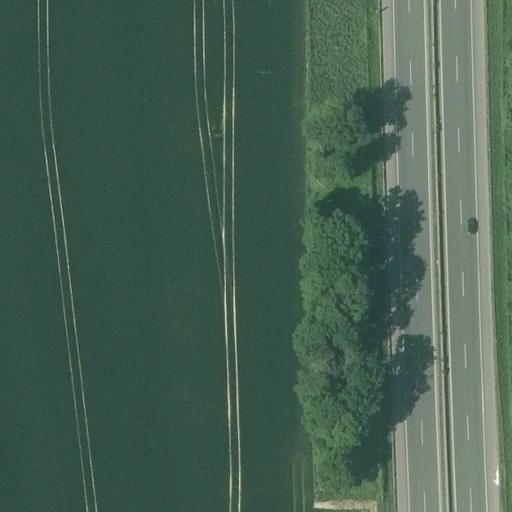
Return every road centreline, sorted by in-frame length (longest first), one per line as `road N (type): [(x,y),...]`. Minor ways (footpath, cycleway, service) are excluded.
road 1 (motorway): [(408,0),(425,511)]
road 2 (motorway): [(472,511),(456,0)]
